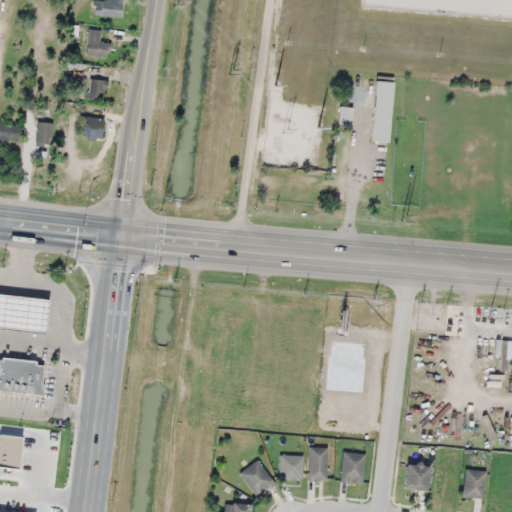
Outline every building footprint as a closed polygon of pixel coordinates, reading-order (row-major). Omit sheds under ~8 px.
[(121,17),(121,0),(108,0),(108,1),(93,1),(93,17),(121,17)] [(110,43),(99,42),(100,31),(88,29),(84,55),(108,58),(110,43)] [(103,102),(106,81),(89,79),(86,99),(103,102)] [(390,82),(373,81),(371,142),(388,142),(390,82)] [(350,124),(350,107),(338,107),(338,123),(350,124)] [(100,141),(103,119),(81,116),(78,137),(100,141)] [(52,123),(36,122),(35,146),(51,147),(52,123)] [(0,142),(18,142),(18,124),(0,123),(0,142)] [(0,329),(43,332),(46,299),(0,295),(0,329)] [(0,391),(41,396),(45,363),(0,358),(0,391)] [(326,447),(308,447),(308,481),(326,481),(326,447)] [(361,484),(365,454),(342,452),(339,481),(361,484)] [(302,480),(302,455),(278,455),(278,480),(302,480)] [(238,474),(256,496),(274,483),(256,460),(238,474)] [(427,465),(404,464),(402,489),(426,490),(427,465)] [(482,498),(484,470),(464,469),(462,497),(482,498)] [(248,511),(249,505),(230,503),(228,511),(248,511)]
